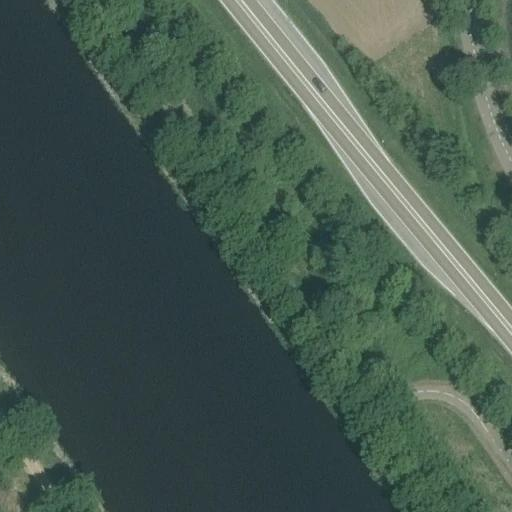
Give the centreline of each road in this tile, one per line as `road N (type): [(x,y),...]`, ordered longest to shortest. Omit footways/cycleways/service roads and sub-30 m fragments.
road 1 (primary): [(511,325),(240,0)]
road 2 (unclassified): [(511,130),(474,0)]
road 3 (track): [(0,410),(76,511)]
